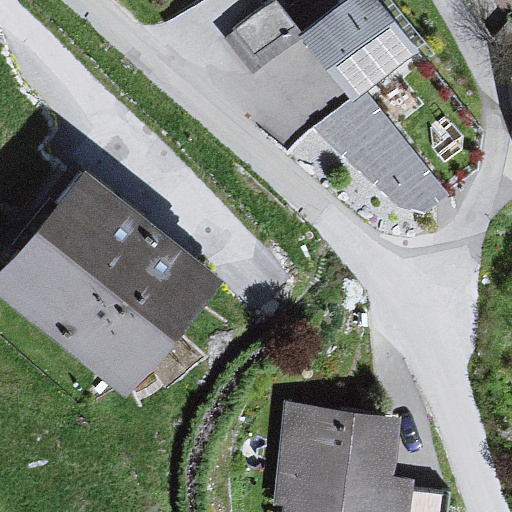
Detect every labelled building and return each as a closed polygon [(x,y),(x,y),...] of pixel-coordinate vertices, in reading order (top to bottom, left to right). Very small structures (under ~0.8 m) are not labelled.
[(215,0),(227,18),(255,0),(215,0)] [(338,0),(317,0),(271,40),(323,100),(381,49),(338,0)] [(484,0),(492,9),(503,0),(484,0)] [(511,71),(484,78),(511,194),(511,71)] [(33,174),(0,217),(0,324),(86,388),(170,276),(33,174)] [(362,511),(371,413),(269,404),(259,511),(362,511)]
